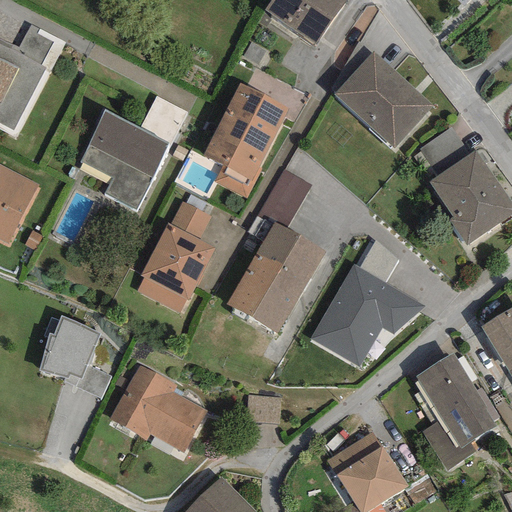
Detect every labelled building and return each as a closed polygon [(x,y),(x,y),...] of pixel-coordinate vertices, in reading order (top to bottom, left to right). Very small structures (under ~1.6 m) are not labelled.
[(347,0),(273,0),(265,13),(318,46),(347,0)] [(0,131),(15,139),(61,45),(31,30),(20,51),(0,41),(0,131)] [(435,108),(373,53),(335,97),(397,151),(435,108)] [(287,111),(240,87),(204,157),(222,167),(214,182),(247,199),(262,169),(258,167),(287,111)] [(143,132),(175,143),(186,110),(154,99),(143,132)] [(171,148),(104,116),(83,161),(117,177),(109,193),(143,208),(171,148)] [(427,173),(465,150),(454,131),(415,154),(427,173)] [(511,215),(511,210),(477,155),(427,187),(464,246),(511,215)] [(39,189),(0,168),(0,244),(7,248),(39,189)] [(290,230),(310,184),(280,171),(261,218),(290,230)] [(218,225),(176,205),(131,295),(173,316),(218,225)] [(323,250),(278,226),(270,240),(252,230),(219,291),(232,298),(227,307),(278,334),(323,250)] [(398,261),(375,241),(359,269),(355,266),(312,342),(358,370),(380,330),(394,339),(422,309),(384,285),(398,261)] [(511,312),(483,330),(511,377),(511,312)] [(98,336),(60,323),(54,340),(46,337),(31,378),(101,404),(111,377),(86,368),(98,336)] [(496,433),(453,357),(412,380),(438,426),(425,434),(447,474),(475,458),(470,448),(496,433)] [(180,389),(141,367),(109,425),(145,444),(149,437),(185,457),(207,416),(174,398),(180,389)] [(250,396),(250,427),(279,428),(280,396),(250,396)] [(372,511),(406,491),(369,432),(325,460),(357,511),(372,511)] [(251,511),(220,480),(187,511),(251,511)]
